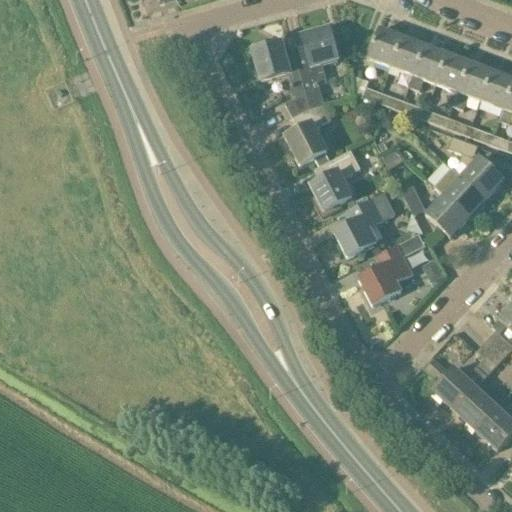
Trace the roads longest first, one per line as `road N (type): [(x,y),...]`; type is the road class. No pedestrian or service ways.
road 1 (secondary): [(400,511),(292,383),(253,310),(168,199),(85,0)]
road 2 (residential): [(374,387),(340,347),(184,28),(292,0)]
road 3 (residential): [(374,387),(511,237)]
road 4 (residential): [(501,511),(374,387)]
